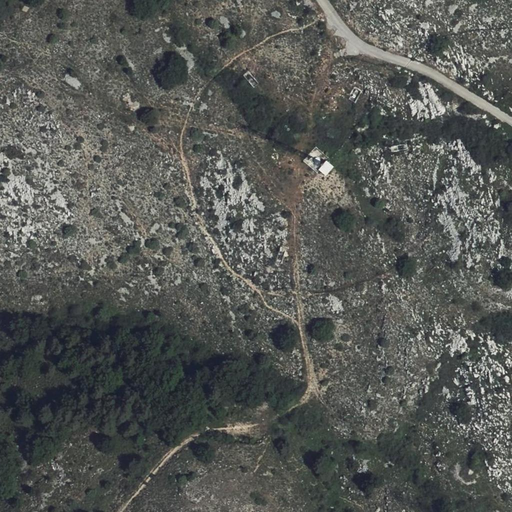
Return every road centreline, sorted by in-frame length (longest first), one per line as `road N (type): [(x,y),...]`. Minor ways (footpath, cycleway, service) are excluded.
road 1 (track): [(334,21),(299,157),(293,218),(311,385),(273,422),(180,443),(121,511)]
road 2 (unclassified): [(320,0),(360,50),(416,68),(511,124)]
